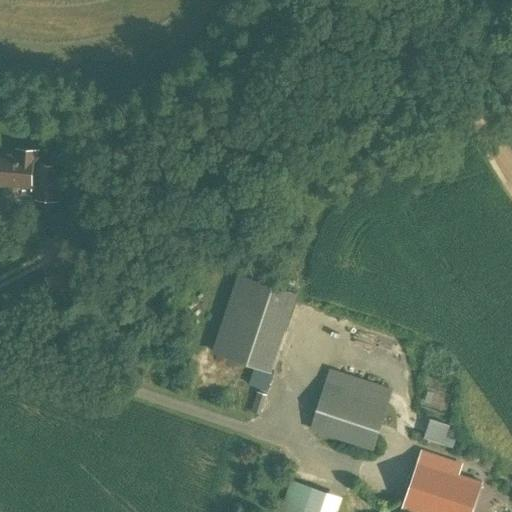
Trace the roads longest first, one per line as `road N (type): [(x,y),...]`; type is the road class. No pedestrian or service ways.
road 1 (track): [(0,282),(319,114),(371,70),(426,41)]
road 2 (track): [(511,171),(426,41)]
